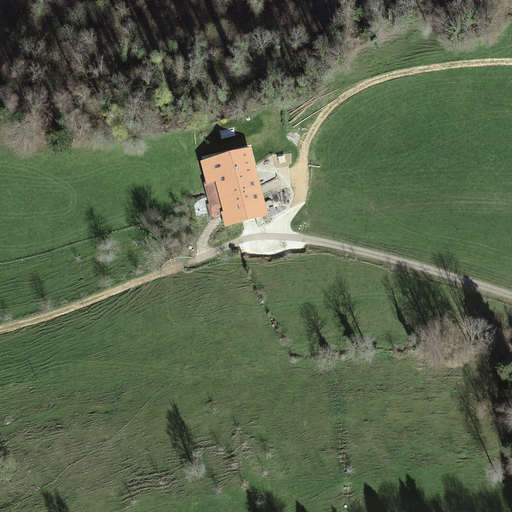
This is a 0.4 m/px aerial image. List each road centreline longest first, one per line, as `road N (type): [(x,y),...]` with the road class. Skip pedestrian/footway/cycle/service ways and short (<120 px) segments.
road 1 (track): [(511,295),(333,244),(256,237),(0,328)]
road 2 (track): [(272,237),(300,191),(314,127),(340,94),(396,73),(511,59)]
